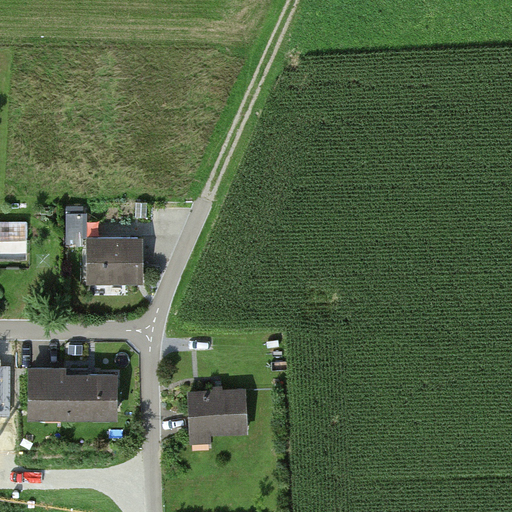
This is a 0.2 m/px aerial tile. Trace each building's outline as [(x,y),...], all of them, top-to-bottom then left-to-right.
[(85,226),(84,207),(70,208),(71,227),(85,226)] [(0,222),(0,238),(26,239),(27,223),(0,222)] [(140,238),(89,238),(89,280),(140,281),(140,238)] [(65,368),(32,368),(32,403),(64,403),(64,414),(117,414),(117,375),(65,374),(65,368)] [(190,388),(190,430),(248,429),(247,387),(190,388)] [(11,397),(0,396),(0,415),(11,416),(11,397)]
